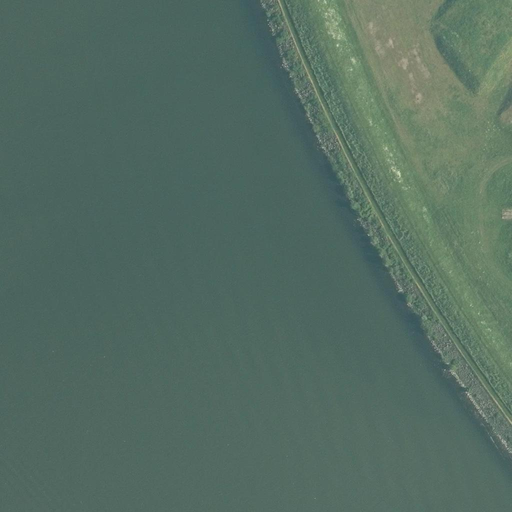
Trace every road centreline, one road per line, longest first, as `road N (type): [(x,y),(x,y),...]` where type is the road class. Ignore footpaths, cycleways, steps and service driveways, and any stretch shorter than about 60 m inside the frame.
road 1 (track): [(477,228),(421,167),(348,0)]
road 2 (track): [(511,162),(488,178),(475,213),(493,266),(511,286)]
